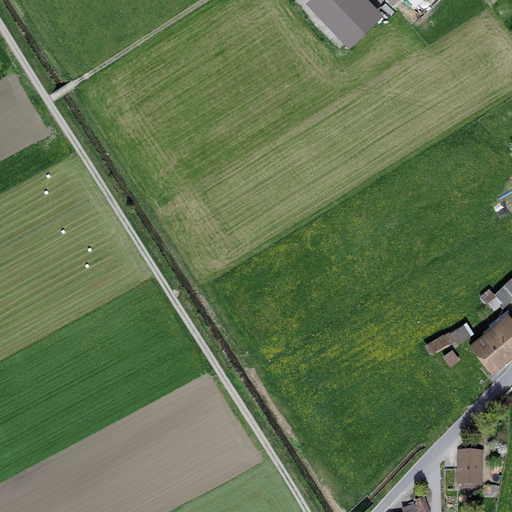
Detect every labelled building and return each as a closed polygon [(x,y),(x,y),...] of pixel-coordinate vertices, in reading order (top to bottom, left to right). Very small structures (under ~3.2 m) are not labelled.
[(348,43),(377,15),(362,0),(316,0),(312,4),(348,43)] [(506,305),(511,299),(511,277),(495,293),(506,305)] [(484,333),(473,342),(493,367),(511,351),(511,315),(508,310),(489,325),(491,326),(484,332),(484,333)] [(450,333),(457,343),(470,335),(464,324),(450,333)] [(444,356),(450,364),(458,359),(452,350),(444,356)] [(461,453),(461,483),(478,483),(479,453),(461,453)] [(416,501),(420,511),(427,508),(423,498),(416,501)]
